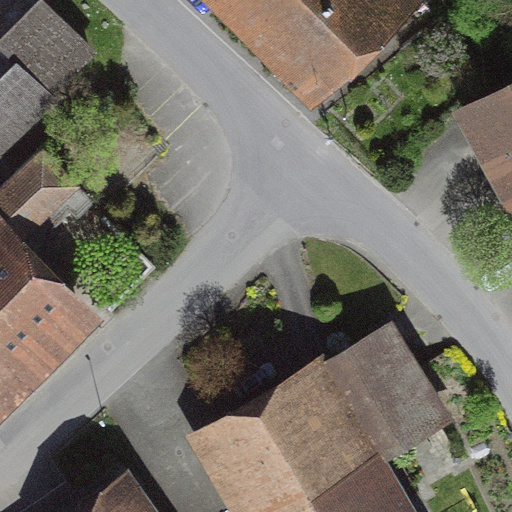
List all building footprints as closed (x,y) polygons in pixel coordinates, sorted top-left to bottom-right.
[(243,0),(320,77),(397,0),(243,0)] [(24,64),(0,88),(0,138),(89,48),(43,3),(3,43),(24,64)] [(511,86),(469,110),(511,188),(511,86)] [(0,411),(103,310),(42,244),(89,192),(36,140),(0,175),(0,411)] [(455,418),(395,319),(332,356),(391,457),(455,418)] [(411,511),(322,359),(193,428),(240,511),(411,511)] [(171,511),(125,447),(34,511),(171,511)]
